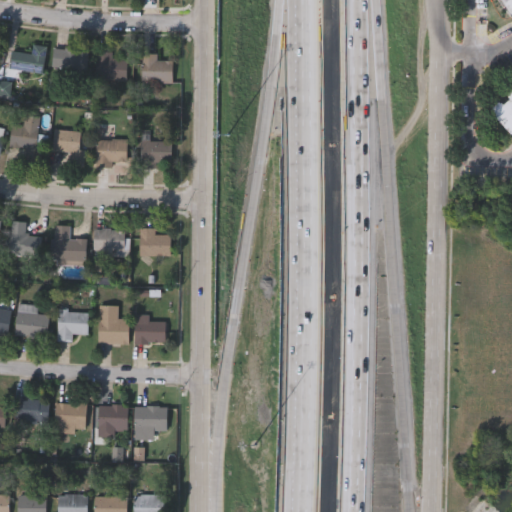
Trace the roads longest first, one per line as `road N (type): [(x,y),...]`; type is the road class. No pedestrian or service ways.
road 1 (motorway): [(414,511),(375,65),(360,0)]
road 2 (motorway): [(305,0),(297,511)]
road 3 (motorway): [(353,511),(360,0)]
road 4 (motorway): [(291,0),(234,339),(201,470)]
road 5 (secondary): [(203,0),(201,470)]
road 6 (secondary): [(423,511),(442,154)]
road 7 (residential): [(0,16),(203,25)]
road 8 (residential): [(0,187),(201,203)]
road 9 (residential): [(0,363),(200,375)]
road 10 (secondary): [(442,154),(440,0)]
